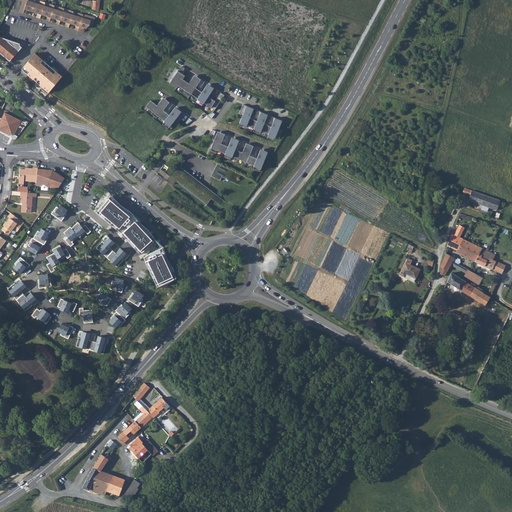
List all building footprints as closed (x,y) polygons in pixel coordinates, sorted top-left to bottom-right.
[(21,7),(19,12),(23,13),(24,9),(32,11),(34,3),(28,1),(28,0),(23,0),(23,1),(21,7)] [(37,13),(36,17),(40,18),(41,14),(44,6),(45,2),(40,1),(39,4),(34,3),(32,11),(37,13)] [(50,4),(49,7),(44,6),(41,14),(47,16),(46,20),(49,21),(51,17),(53,9),(55,5),(50,4)] [(59,24),(60,21),(60,20),(63,12),(64,8),(59,7),(58,10),(53,9),(51,17),(56,19),(55,23),(59,24)] [(74,11),(69,10),(68,13),(63,12),(60,20),(66,22),(65,26),(68,27),(70,23),(72,15),(74,11)] [(78,13),(77,16),(72,15),(70,23),(75,25),(74,29),(78,30),(83,14),(78,13)] [(91,27),(95,18),(83,14),(78,30),(82,31),(83,27),(86,28),(88,26),(91,27)] [(1,37),(0,35),(0,52),(6,58),(8,58),(11,60),(18,51),(16,50),(20,46),(20,43),(1,37)] [(21,69),(49,92),(56,83),(61,76),(34,53),(21,69)] [(176,68),(167,81),(174,86),(175,83),(208,105),(208,106),(214,110),(224,95),(220,93),(215,101),(212,99),(217,90),(216,90),(210,86),(205,94),(199,90),(204,82),(204,81),(197,77),(192,85),(179,77),(181,73),(184,68),(181,66),(179,70),(176,68)] [(192,85),(197,77),(194,75),(189,83),(192,85)] [(210,86),(207,84),(202,92),(205,94),(210,86)] [(163,98),(157,105),(160,107),(166,100),(163,98)] [(151,100),(146,106),(171,125),(175,120),(178,122),(185,114),(184,113),(184,114),(178,109),(172,117),(169,115),(166,113),(172,105),(172,104),(166,100),(160,107),(151,100)] [(240,122),(279,138),(280,137),(283,131),(279,129),(275,128),(279,119),(272,116),(271,116),(268,125),(261,123),(265,113),(258,110),(257,110),(253,119),(250,118),(247,117),(250,107),(244,105),(244,104),(243,104),(239,114),(243,115),(240,122)] [(178,109),(175,107),(169,115),(172,117),(178,109)] [(4,112),(0,120),(0,131),(9,136),(14,134),(20,120),(4,112)] [(216,144),(221,133),(218,131),(213,143),(216,144)] [(211,147),(261,168),(268,152),(267,152),(264,150),(260,160),(257,158),(253,157),(257,148),(256,147),(250,145),(246,154),(239,151),(243,142),(242,141),(235,139),(231,148),(228,147),(225,145),(229,136),(228,135),(228,136),(221,133),(216,144),(213,143),(211,147)] [(217,163),(212,174),(215,176),(215,178),(220,180),(222,177),(227,179),(233,171),(217,163)] [(170,176),(167,179),(174,184),(176,181),(206,204),(215,194),(206,186),(205,188),(202,187),(203,185),(180,166),(171,177),(170,176)] [(23,179),(36,181),(37,168),(31,167),(31,168),(26,168),(26,169),(20,168),(18,182),(23,183),(23,179)] [(36,181),(35,184),(60,187),(66,178),(54,170),(48,169),(37,168),(36,181)] [(464,188),(463,192),(467,193),(470,195),(468,200),(478,204),(481,194),(464,188)] [(35,192),(20,191),(20,197),(21,197),(21,202),(23,202),(23,203),(22,204),(21,211),(31,212),(33,196),(37,196),(37,192),(35,192)] [(481,194),(478,204),(496,210),(500,201),(481,194)] [(132,214),(111,196),(97,212),(118,229),(132,214)] [(56,207),(51,213),(61,220),(63,217),(62,217),(67,209),(59,204),(57,208),(56,207)] [(18,218),(11,213),(8,216),(9,218),(6,222),(7,224),(2,230),(8,235),(14,228),(17,232),(22,226),(16,221),(18,218)] [(129,240),(141,254),(157,239),(143,225),(132,214),(118,229),(129,240)] [(78,222),(70,228),(77,236),(78,237),(85,231),(87,234),(90,231),(84,225),(82,227),(78,222)] [(452,233),(448,245),(457,250),(458,250),(463,239),(460,237),(464,227),(460,225),(455,234),(452,233)] [(70,227),(63,232),(67,237),(64,239),(70,246),(73,244),(71,241),(77,236),(70,228),(70,227)] [(476,243),(489,250),(497,233),(484,227),(476,243)] [(49,232),(40,228),(39,231),(37,230),(33,238),(43,244),(45,241),(44,240),(49,232)] [(497,233),(489,250),(498,233),(497,233)] [(33,238),(32,237),(27,245),(29,246),(27,249),(35,254),(39,247),(41,248),(43,244),(33,238)] [(108,237),(97,249),(107,257),(112,251),(109,248),(114,243),(108,237)] [(458,250),(457,250),(456,252),(466,257),(475,262),(482,248),(463,239),(458,250)] [(63,251),(59,245),(52,250),(53,253),(58,260),(65,256),(67,258),(70,256),(66,249),(63,251)] [(112,251),(107,257),(114,264),(125,253),(119,248),(115,253),(112,251)] [(482,248),(475,262),(492,269),(496,261),(492,259),(495,254),(489,251),(482,248)] [(162,249),(145,257),(158,286),(176,277),(162,249)] [(58,260),(53,253),(46,257),(49,263),(47,264),(51,272),(54,270),(53,267),(60,263),(58,260)] [(440,266),(440,273),(445,275),(450,264),(452,260),(454,258),(446,253),(446,254),(440,266)] [(20,257),(14,264),(15,264),(13,267),(20,273),(25,266),(27,268),(29,264),(20,257)] [(452,260),(450,264),(466,273),(468,269),(452,260)] [(406,261),(400,273),(406,276),(407,273),(416,277),(421,268),(406,261)] [(496,261),(492,269),(501,274),(505,265),(496,261)] [(466,273),(464,276),(478,284),(482,277),(472,272),(471,271),(468,269),(466,273)] [(452,272),(447,281),(459,289),(468,295),(469,295),(485,305),(490,298),(484,294),(479,290),(462,279),(452,272)] [(47,274),(39,276),(39,279),(37,280),(39,288),(46,286),(46,283),(50,282),(49,278),(48,278),(47,274)] [(494,275),(490,282),(493,283),(496,285),(499,278),(494,275)] [(123,280),(114,277),(113,281),(112,280),(109,289),(121,292),(124,284),(122,283),(123,280)] [(14,283),(7,288),(16,299),(22,294),(19,291),(25,286),(20,280),(15,284),(14,283)] [(132,293),(128,299),(138,306),(143,299),(141,298),(143,294),(135,289),(132,293)] [(22,294),(16,299),(23,309),(31,303),(34,306),(39,303),(31,292),(24,297),(22,294)] [(101,292),(96,300),(105,306),(110,298),(101,292)] [(61,298),(57,306),(59,307),(58,309),(66,312),(68,309),(73,311),(77,303),(73,301),(72,303),(61,298)] [(120,304),(115,310),(123,319),(129,313),(128,311),(130,308),(124,302),(121,305),(120,304)] [(9,311),(0,304),(0,315),(4,319),(9,311)] [(49,314),(42,308),(40,311),(37,308),(31,315),(34,317),(36,316),(45,323),(50,317),(48,315),(49,314)] [(83,308),(79,308),(80,317),(82,317),(83,323),(93,322),(91,311),(83,311),(83,308)] [(116,311),(109,318),(110,319),(108,321),(115,327),(118,324),(119,325),(125,320),(123,319),(116,311)] [(61,323),(57,331),(61,332),(60,335),(67,338),(73,327),(65,324),(64,324),(61,323)] [(90,333),(82,331),(77,346),(89,350),(91,341),(88,340),(90,333)] [(89,350),(100,353),(103,343),(107,345),(109,339),(97,335),(95,342),(91,341),(89,350)] [(145,383),(133,395),(137,399),(138,400),(140,398),(150,387),(145,383)] [(168,408),(171,406),(168,402),(167,402),(162,396),(150,408),(148,410),(153,416),(154,417),(159,412),(159,411),(163,406),(165,408),(168,408)] [(138,400),(140,402),(142,404),(145,407),(148,410),(150,408),(140,398),(138,400)] [(142,404),(139,407),(144,413),(148,410),(145,407),(142,404)] [(144,413),(135,421),(141,427),(153,416),(148,410),(144,413)] [(132,424),(129,426),(135,433),(136,432),(138,434),(141,431),(143,429),(141,427),(135,421),(132,424)] [(122,442),(124,444),(133,436),(133,435),(135,433),(129,426),(118,437),(122,442)] [(138,437),(130,445),(134,449),(132,451),(138,458),(148,449),(147,448),(142,443),(143,442),(138,437)] [(102,452),(93,467),(97,469),(99,470),(100,469),(105,462),(109,456),(117,444),(112,439),(110,440),(102,452)] [(143,442),(142,443),(147,448),(151,445),(151,444),(147,439),(143,442)] [(148,449),(138,458),(142,462),(147,458),(151,454),(153,456),(157,452),(154,449),(151,452),(148,449)] [(93,467),(87,479),(93,481),(97,469),(93,467)] [(87,479),(83,487),(106,495),(107,490),(105,489),(110,473),(100,469),(99,470),(97,469),(93,481),(87,479)] [(110,473),(105,489),(107,490),(119,495),(124,479),(110,473)] [(134,479),(131,484),(136,488),(140,483),(134,479)] [(128,488),(125,494),(131,498),(138,489),(136,488),(131,484),(128,488)]
